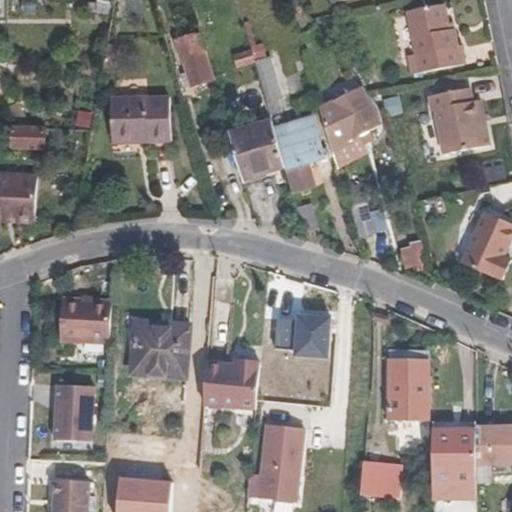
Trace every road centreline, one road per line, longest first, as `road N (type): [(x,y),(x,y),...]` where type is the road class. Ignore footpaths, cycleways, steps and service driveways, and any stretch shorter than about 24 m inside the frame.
road 1 (residential): [(13,275),(112,243),(203,240),(348,278),(511,345)]
road 2 (residential): [(13,275),(6,511)]
